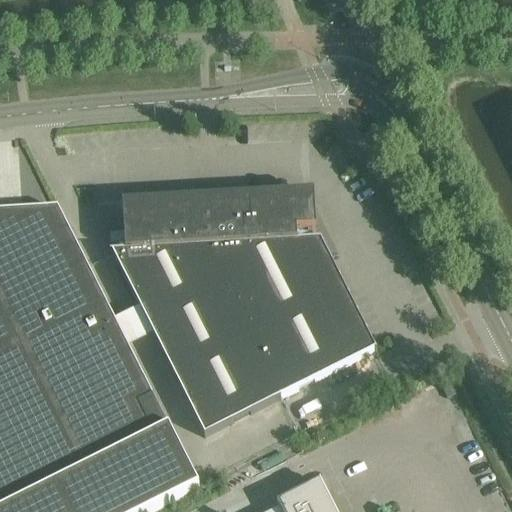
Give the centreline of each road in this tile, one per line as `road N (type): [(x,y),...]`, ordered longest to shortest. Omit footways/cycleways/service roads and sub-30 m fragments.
road 1 (tertiary): [(0,117),(347,87)]
road 2 (tertiary): [(347,87),(371,93),(397,119),(511,341)]
